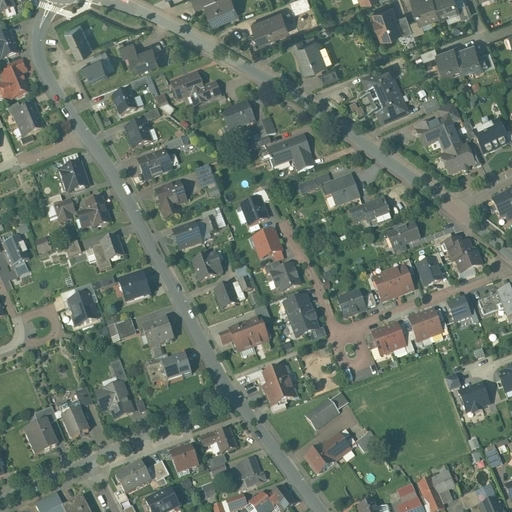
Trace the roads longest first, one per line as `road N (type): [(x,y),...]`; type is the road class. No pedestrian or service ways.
road 1 (tertiary): [(114,0),(271,80),(449,206)]
road 2 (residential): [(85,134),(238,400)]
road 3 (residential): [(354,331),(511,269)]
road 4 (residential): [(85,463),(238,400)]
road 5 (residential): [(48,0),(38,59),(85,134)]
road 6 (residential): [(238,400),(321,511)]
road 7 (residential): [(283,230),(338,337)]
